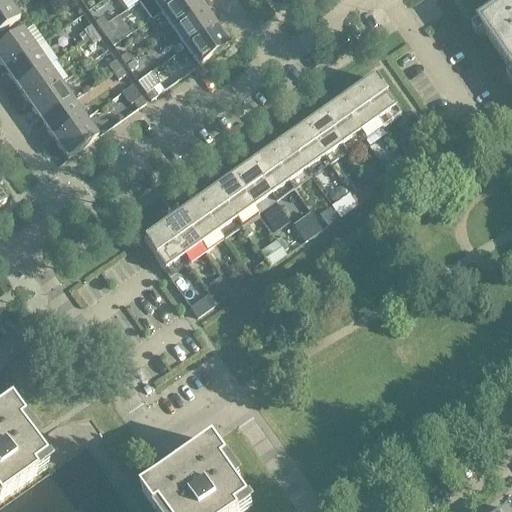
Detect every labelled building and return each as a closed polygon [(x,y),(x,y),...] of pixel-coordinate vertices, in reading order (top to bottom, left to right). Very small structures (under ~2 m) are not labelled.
[(181,0),(144,0),(139,4),(151,22),(161,15),(181,0)] [(203,12),(194,0),(181,0),(161,15),(173,32),(203,12)] [(0,34),(19,21),(6,3),(0,6),(0,34)] [(511,4),(511,3),(478,26),(511,74),(511,4)] [(215,29),(203,12),(173,32),(186,50),(215,29)] [(102,19),(95,24),(100,31),(107,26),(102,19)] [(112,33),(107,26),(100,31),(105,38),(112,33)] [(95,35),(90,28),(83,33),(88,40),(95,35)] [(228,48),(215,29),(186,50),(199,69),(228,48)] [(0,46),(0,65),(5,72),(34,51),(21,32),(0,46)] [(83,34),(78,37),(83,43),(87,40),(83,34)] [(100,42),(95,35),(88,40),(93,47),(100,42)] [(46,69),(34,51),(5,72),(17,89),(46,69)] [(127,54),(120,59),(125,66),(132,61),(127,54)] [(137,68),(132,61),(125,66),(130,73),(137,68)] [(120,70),(115,63),(108,68),(113,75),(120,70)] [(59,86),(46,69),(17,89),(30,107),(59,86)] [(125,77),(120,70),(113,75),(118,82),(125,77)] [(395,110),(373,80),(362,88),(364,89),(358,93),(357,92),(355,93),(376,123),(395,110)] [(71,104),(59,86),(30,107),(42,124),(71,104)] [(153,90),(145,96),(150,103),(158,98),(153,90)] [(376,123),(355,93),(345,100),(346,102),(340,106),(339,104),(337,105),(359,136),(376,123)] [(145,106),(140,99),(133,104),(138,111),(145,106)] [(84,122),(71,104),(42,124),(54,142),(84,122)] [(359,136),(337,105),(327,113),(328,114),(323,118),(322,116),(320,118),(341,148),(359,136)] [(341,148),(320,118),(309,125),(311,127),(305,131),(304,129),(302,130),(323,161),(341,148)] [(97,140),(84,122),(54,142),(68,161),(97,140)] [(323,161),(302,130),(292,138),(293,139),(288,143),(286,141),(284,143),(306,173),(323,161)] [(306,173),(284,143),(274,150),(275,152),(270,155),(269,154),(267,155),(288,185),(306,173)] [(408,154),(406,155),(415,168),(428,159),(419,146),(408,154)] [(288,185),(267,155),(256,162),(258,164),(252,168),(251,166),(249,168),(270,198),(288,185)] [(386,172),(385,172),(393,183),(409,172),(401,161),(386,172)] [(270,198),(249,168),(239,175),(240,177),(235,180),(233,179),(231,180),(253,210),(270,198)] [(253,210),(231,180),(221,187),(222,189),(217,193),(216,191),(214,192),(235,223),(253,210)] [(351,199),(357,208),(374,195),(368,187),(351,199)] [(235,223),(214,192),(203,200),(205,201),(199,205),(198,203),(196,205),(217,235),(235,223)] [(332,210),(331,210),(339,222),(356,210),(348,198),(332,210)] [(217,235),(196,205),(186,212),(187,214),(182,218),(180,216),(178,217),(200,248),(217,235)] [(262,221),(273,237),(274,237),(288,226),(276,210),(262,221)] [(330,211),(319,219),(327,230),(338,222),(330,211)] [(200,248),(178,217),(168,225),(169,226),(164,230),(163,228),(161,230),(182,260),(200,248)] [(310,219),(293,230),(304,247),(321,235),(310,219)] [(182,260),(161,230),(159,231),(160,233),(155,237),(153,235),(142,243),(164,273),(182,260)] [(264,263),(253,271),(257,278),(268,270),(264,263)] [(236,280),(230,280),(226,282),(231,290),(239,285),(236,280)] [(191,311),(190,311),(197,322),(206,315),(199,305),(191,311)] [(22,425),(9,406),(0,411),(0,504),(15,494),(16,494),(17,493),(35,480),(31,475),(44,466),(17,429),(22,425)] [(229,464),(215,444),(183,467),(186,470),(177,477),(174,473),(142,495),(154,511),(160,511),(161,511),(240,511),(250,505),(224,467),(229,464)]
